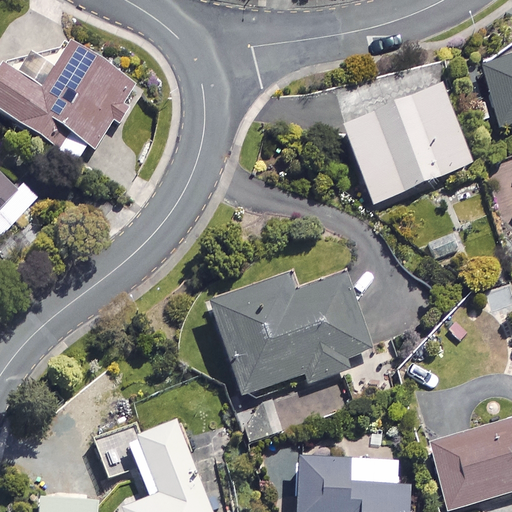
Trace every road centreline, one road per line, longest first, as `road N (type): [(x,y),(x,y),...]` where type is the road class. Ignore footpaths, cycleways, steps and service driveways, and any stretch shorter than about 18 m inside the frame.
road 1 (residential): [(0,377),(38,330),(147,241),(187,186),(204,130),(193,53)]
road 2 (residential): [(193,53),(344,35),(444,0)]
